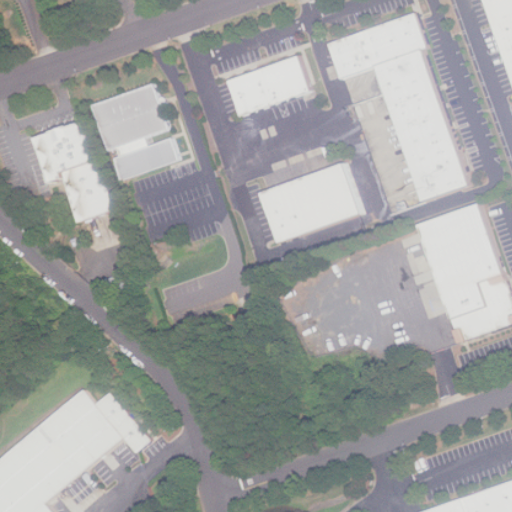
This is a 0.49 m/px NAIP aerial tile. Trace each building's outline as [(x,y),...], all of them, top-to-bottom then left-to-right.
[(511,0),(490,0),(511,59),(511,0)] [(480,182),(418,14),(333,46),(346,82),(384,68),(432,200),(480,182)] [(248,116),(318,90),(304,55),(235,81),(248,116)] [(99,106),(116,151),(123,148),(152,137),(175,128),(158,83),(99,106)] [(89,120),(41,139),(59,186),(73,180),(90,221),(123,209),(89,120)] [(122,157),(130,178),(186,159),(178,137),(155,146),(152,137),(123,148),(126,155),(122,157)] [(269,193),(287,243),(369,212),(351,163),(269,193)] [(467,343),(511,326),(511,276),(485,203),(423,226),(467,343)] [(0,465),(0,511),(62,511),(53,501),(130,437),(140,449),(154,438),(114,390),(98,403),(89,391),(0,465)] [(511,511),(511,485),(427,511),(511,511)]
